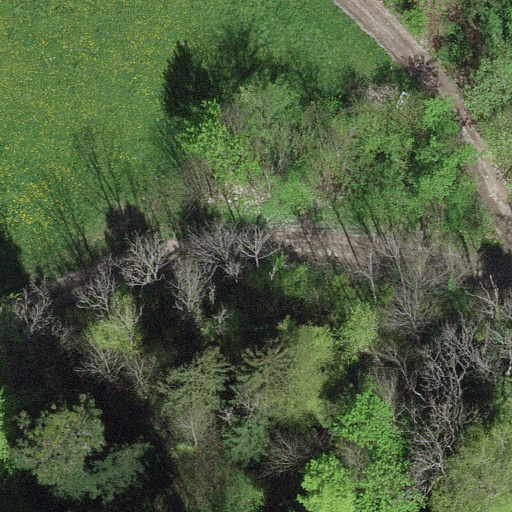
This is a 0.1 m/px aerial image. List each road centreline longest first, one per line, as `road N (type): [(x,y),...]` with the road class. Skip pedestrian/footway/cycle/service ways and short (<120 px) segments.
road 1 (track): [(0,335),(150,263),(298,245),(511,283)]
road 2 (track): [(511,194),(390,30),(347,0)]
